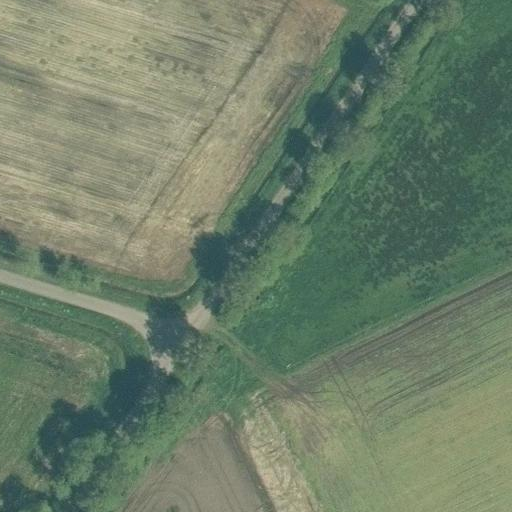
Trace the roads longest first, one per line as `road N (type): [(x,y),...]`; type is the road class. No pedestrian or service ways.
road 1 (unclassified): [(178,347),(415,0)]
road 2 (unclassified): [(67,511),(178,347)]
road 3 (unclassified): [(178,347),(128,317),(0,278)]
